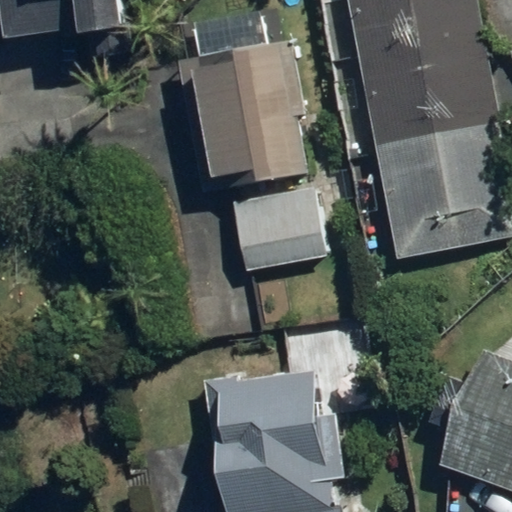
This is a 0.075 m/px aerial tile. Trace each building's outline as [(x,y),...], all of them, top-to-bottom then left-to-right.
[(20,0),(23,26),(158,9),(156,0),(20,0)] [(511,116),(489,0),(367,0),(415,247),(511,228),(511,116)] [(511,1),(502,7),(511,28),(511,1)] [(196,55),(220,193),(246,188),(259,265),(345,251),(308,36),(196,55)] [(511,310),(504,308),(448,462),(511,485),(511,310)] [(379,511),(361,415),(380,411),(366,335),(218,362),(246,511),(379,511)]
